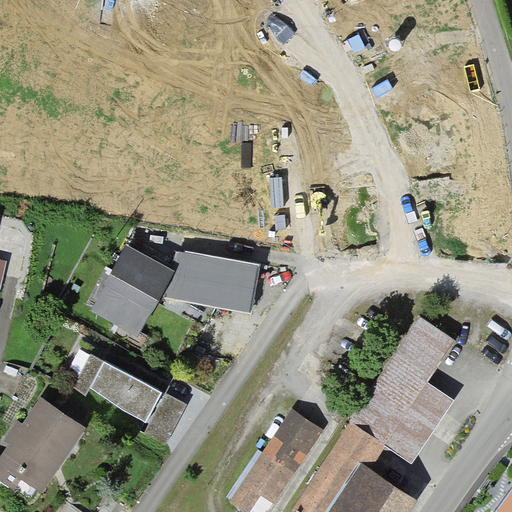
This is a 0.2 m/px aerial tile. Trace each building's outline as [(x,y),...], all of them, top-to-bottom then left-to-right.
[(189,0),(141,0),(140,16),(186,22),(189,0)] [(336,125),(347,203),(478,185),(467,106),(419,112),(409,46),(321,59),(324,80),(273,88),(280,133),(336,125)] [(327,239),(325,201),(289,203),(292,241),(327,239)] [(128,248),(93,311),(138,335),(173,272),(128,248)] [(256,267),(179,253),(171,298),(249,311),(256,267)] [(0,282),(5,284),(10,259),(0,256),(0,282)] [(351,420),(385,443),(427,380),(454,338),(420,316),(351,420)] [(88,389),(104,358),(91,351),(72,388),(85,395),(88,389)] [(104,358),(88,389),(142,418),(159,387),(104,358)] [(456,399),(427,380),(385,443),(414,462),(456,399)] [(163,392),(142,432),(162,443),(183,403),(163,392)] [(0,475),(13,483),(20,472),(42,486),(82,424),(37,395),(19,423),(17,421),(4,440),(7,442),(0,453),(0,475)] [(291,410),(232,500),(245,508),(257,490),(272,499),(319,428),(291,410)] [(351,420),(292,509),(296,511),(338,511),(370,466),(385,443),(351,420)] [(370,466),(338,511),(400,511),(413,494),(370,466)] [(511,511),(511,497),(501,511),(511,511)] [(88,511),(70,501),(63,511),(88,511)]
